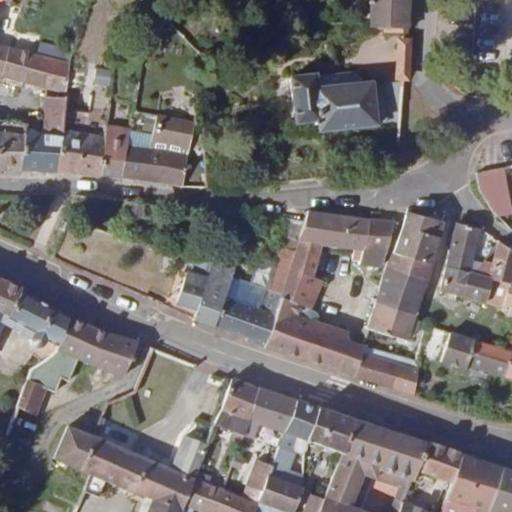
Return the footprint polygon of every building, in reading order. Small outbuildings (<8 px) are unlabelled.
[(371,0),(371,26),(406,27),(406,0),(371,0)] [(226,22),(207,22),(207,41),(226,41),(226,22)] [(146,45),(139,38),(123,54),(142,61),(146,45)] [(67,48),(40,42),(37,55),(64,62),(67,48)] [(0,46),(0,76),(1,77),(9,48),(0,46)] [(32,54),(9,48),(1,77),(11,79),(25,83),(32,54)] [(32,54),(25,83),(66,95),(70,64),(64,62),(37,55),(32,54)] [(113,69),(115,61),(107,58),(104,66),(113,69)] [(111,71),(97,69),(94,84),(109,86),(111,71)] [(387,122),(400,122),(402,81),(371,86),(371,84),(363,85),(362,81),(361,78),(359,76),(356,74),(354,73),(350,72),(289,78),(294,124),(313,122),(314,125),(317,125),(318,132),(375,126),(375,124),(387,122)] [(76,175),(99,177),(106,126),(112,87),(94,84),(93,84),(89,106),(91,106),(89,114),(64,111),(63,117),(61,139),(57,173),(76,175)] [(64,111),(65,99),(45,97),(45,116),(63,117),(64,111)] [(63,117),(45,116),(44,135),(25,132),(20,171),(40,172),(57,173),(61,139),(63,117)] [(182,187),(187,156),(181,154),(183,146),(189,148),(194,124),(157,116),(152,135),(149,149),(145,149),(142,181),(164,183),(182,187)] [(154,119),(145,117),(143,129),(152,131),(154,119)] [(12,122),(0,121),(0,133),(2,133),(0,154),(0,170),(20,171),(25,132),(27,125),(12,122)] [(106,126),(99,177),(110,177),(122,178),(127,147),(130,132),(130,130),(106,126)] [(149,149),(152,135),(130,132),(127,147),(145,149),(149,149)] [(132,179),(142,181),(145,149),(127,147),(122,178),(132,179)] [(511,215),(503,168),(476,173),(480,192),(492,212),(498,218),(511,215)] [(299,240),(321,245),(321,246),(354,250),(365,251),(370,221),(342,217),(308,212),(304,222),(299,240)] [(392,255),(429,264),(430,262),(442,224),(419,218),(406,215),(392,255)] [(304,222),(280,217),(276,236),(283,237),(280,249),(295,253),(299,240),(304,222)] [(370,220),(370,221),(365,251),(354,250),(353,259),(359,260),(358,265),(379,268),(382,267),(394,222),(382,221),(370,220)] [(446,267),(468,272),(471,261),(479,229),(456,224),(450,244),(446,267)] [(321,245),(299,240),(295,253),(281,296),(263,348),(314,365),(337,373),(338,371),(352,377),(362,347),(348,341),(349,339),(346,338),(348,333),(318,323),(317,317),(312,312),(309,311),(322,282),(319,281),(319,282),(312,280),(321,246),(321,245)] [(511,251),(510,250),(498,242),(491,265),(483,262),(473,274),(468,272),(462,297),(462,298),(473,301),(484,304),(485,303),(490,280),(508,284),(510,285),(511,278),(511,251)] [(268,290),(247,338),(246,341),(263,348),(281,296),(295,253),(280,249),(268,290)] [(430,262),(429,264),(392,255),(383,271),(375,302),(414,315),(419,302),(423,291),(424,286),(428,276),(432,262),(430,262)] [(214,326),(231,278),(234,269),(193,258),(175,304),(196,310),(193,321),(213,328),(214,326)] [(462,297),(468,272),(446,267),(439,291),(449,293),(462,297)] [(237,334),(247,338),(268,290),(231,278),(214,326),(237,334)] [(503,307),(510,308),(507,316),(511,317),(511,278),(510,285),(508,284),(503,307)] [(508,284),(490,280),(485,303),(503,307),(508,284)] [(0,282),(0,312),(9,317),(20,291),(3,283),(0,282)] [(20,291),(9,317),(3,324),(31,340),(32,345),(34,347),(37,347),(32,354),(42,361),(56,350),(58,346),(68,317),(47,306),(20,291)] [(375,302),(366,329),(406,342),(409,332),(415,334),(418,322),(413,320),(414,315),(375,302)] [(0,329),(3,324),(9,317),(0,312),(0,329)] [(56,350),(42,361),(30,370),(16,407),(35,415),(45,389),(55,393),(61,379),(68,382),(78,360),(122,378),(136,343),(122,338),(105,333),(68,317),(58,346),(56,350)] [(504,376),(511,354),(449,334),(440,362),(464,370),(466,365),(504,376)] [(401,358),(362,347),(352,377),(380,385),(391,388),(398,366),(401,358)] [(415,370),(417,362),(401,358),(398,366),(415,370)] [(415,370),(398,366),(391,388),(406,393),(412,395),(416,371),(415,370)] [(243,435),(257,389),(248,385),(233,379),(233,380),(231,380),(219,410),(212,424),(234,431),(229,444),(240,447),(243,435)] [(283,432),(296,401),(281,397),(257,389),(243,435),(253,437),(257,424),(283,432)] [(306,441),(319,409),(310,406),(296,401),(283,432),(284,433),(271,466),(267,478),(302,491),(302,483),(293,479),(295,473),(288,471),(296,452),(297,453),(299,453),(300,453),(304,451),(306,441)] [(343,417),(319,409),(306,441),(341,454),(343,454),(356,421),(343,417)] [(323,500),(350,507),(363,475),(380,429),(356,421),(343,454),(341,454),(323,500)] [(79,470),(93,439),(68,428),(54,459),(79,470)] [(380,429),(363,475),(375,479),(378,471),(392,433),(386,431),(380,429)] [(417,470),(427,445),(392,433),(378,471),(394,476),(391,484),(407,489),(410,481),(413,482),(417,470)] [(79,470),(91,475),(85,492),(98,497),(104,482),(153,502),(148,511),(180,511),(196,473),(206,446),(183,438),(171,471),(93,439),(79,470)] [(451,482),(461,456),(453,454),(427,445),(417,470),(451,482)] [(489,511),(504,469),(487,464),(461,456),(451,482),(445,498),(446,499),(441,511),(489,511)] [(254,511),(267,478),(271,466),(255,461),(246,487),(248,488),(244,500),(223,491),(214,511),(254,511)] [(511,511),(511,471),(504,469),(489,511),(490,511),(511,511)] [(192,511),(193,509),(200,511),(214,511),(223,491),(226,483),(219,481),(216,488),(207,486),(209,478),(196,473),(180,511),(192,511)] [(293,511),(302,491),(267,478),(254,511),(293,511)] [(360,511),(350,507),(323,500),(310,495),(302,511),(360,511)] [(421,511),(401,503),(398,511),(421,511)]
